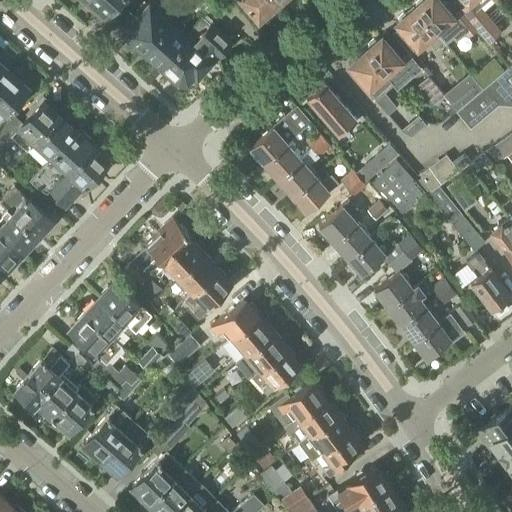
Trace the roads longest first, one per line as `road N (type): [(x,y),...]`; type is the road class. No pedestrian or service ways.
road 1 (residential): [(410,421),(306,285),(178,154)]
road 2 (residential): [(0,347),(178,154)]
road 3 (residential): [(178,154),(4,0)]
road 4 (residential): [(178,154),(350,0)]
road 5 (residential): [(410,421),(511,345)]
